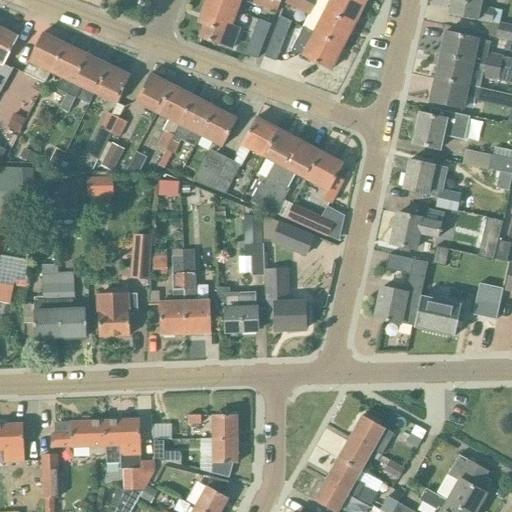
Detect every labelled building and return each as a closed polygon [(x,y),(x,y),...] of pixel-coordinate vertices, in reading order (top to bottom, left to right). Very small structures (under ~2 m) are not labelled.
[(274,0),(206,0),(206,1),(236,11),(240,0),(243,0),(277,12),(281,2),(274,0)] [(303,29),(342,48),(353,26),(301,0),(287,0),(286,4),(309,16),(303,29)] [(301,0),(353,26),(364,4),(355,0),(301,0)] [(481,0),(451,0),(448,15),(478,21),(479,21),(492,24),(495,10),(480,7),(481,0)] [(206,1),(198,24),(203,26),(199,38),(231,50),(239,29),(231,26),(236,11),(206,1)] [(291,22),(280,18),(271,38),(264,56),(277,61),(291,22)] [(272,24),(259,19),(245,54),(258,59),(272,24)] [(511,25),(499,23),(496,38),(511,41),(511,25)] [(19,38),(0,28),(0,93),(13,70),(5,65),(19,38)] [(330,71),(342,48),(303,29),(291,51),(330,71)] [(445,32),(440,55),(511,70),(511,59),(510,60),(503,59),(503,56),(489,53),(491,42),(480,40),(480,39),(445,32)] [(52,73),(66,45),(44,34),(25,72),(46,83),(52,73)] [(88,56),(66,45),(52,73),(63,79),(58,89),(68,94),(69,94),(88,56)] [(511,70),(440,55),(435,78),(480,88),(482,77),(511,83),(511,70)] [(95,95),(109,67),(88,56),(69,94),(68,94),(61,109),(69,113),(82,88),(95,94),(95,95)] [(131,78),(109,67),(95,95),(117,106),(131,78)] [(159,115),(174,87),(152,75),(137,103),(159,115)] [(480,88),(435,78),(430,102),(463,109),(466,97),(478,99),(477,102),(511,109),(511,94),(480,88)] [(167,151),(195,98),(174,87),(159,115),(169,120),(164,130),(165,131),(158,146),(167,151)] [(202,137),(216,109),(195,98),(167,151),(174,155),(182,139),(185,141),(190,131),(202,137)] [(238,120),(216,109),(202,137),(223,148),(238,120)] [(470,117),(432,109),(430,116),(420,113),(413,143),(440,149),(444,134),(465,138),(470,117)] [(104,130),(112,134),(120,119),(112,114),(104,130)] [(243,145),(265,157),(279,130),(258,118),(243,145)] [(128,123),(120,119),(112,134),(120,138),(128,123)] [(264,209),(301,141),(279,130),(265,157),(275,163),(263,185),(261,184),(251,202),(264,209)] [(307,180),(322,152),(301,141),(264,209),(276,216),(298,175),(307,180)] [(125,150),(113,143),(101,166),(113,172),(125,150)] [(499,173),(509,175),(509,174),(511,174),(511,151),(496,148),(494,155),(491,155),(488,170),(499,173)] [(322,152),(307,180),(328,191),(323,199),(332,204),(344,182),(336,178),(344,164),(334,159),(336,155),(326,150),(324,153),(322,152)] [(211,151),(195,182),(211,189),(226,158),(211,151)] [(148,158),(137,153),(127,172),(140,172),(148,158)] [(226,158),(211,189),(226,195),(241,166),(226,158)] [(409,160),(403,189),(428,194),(438,196),(436,207),(456,212),(460,194),(441,190),(446,169),(434,166),(409,160)] [(34,170),(23,170),(24,196),(31,196),(31,188),(35,188),(34,170)] [(499,173),(496,187),(509,190),(511,177),(511,175),(509,175),(499,173)] [(88,178),(88,196),(98,196),(98,178),(88,178)] [(160,195),(180,196),(181,181),(161,180),(160,195)] [(69,201),(68,182),(55,183),(56,202),(69,201)] [(333,221),(293,203),(286,217),(327,236),(333,221)] [(228,221),(228,207),(215,208),(216,221),(228,221)] [(398,214),(391,244),(416,250),(419,234),(439,239),(444,214),(423,210),(421,219),(398,214)] [(264,276),(261,217),(244,218),(247,257),(252,257),(253,277),(264,276)] [(315,237),(263,217),(265,238),(271,242),(307,257),(315,237)] [(0,231),(0,230),(0,302),(11,305),(15,282),(29,284),(28,260),(0,255),(0,231)] [(151,236),(133,235),(131,279),(149,280),(151,236)] [(444,266),(448,249),(449,243),(437,241),(432,263),(444,266)] [(499,241),(495,259),(507,262),(507,261),(511,243),(499,241)] [(482,243),(479,255),(494,258),(497,246),(482,243)] [(183,256),(186,334),(211,333),(210,301),(196,301),(195,251),(183,251),(183,256)] [(168,275),(168,253),(153,254),(153,275),(168,275)] [(382,288),(375,319),(400,324),(400,323),(414,327),(421,297),(421,296),(428,263),(414,260),(389,255),(389,256),(413,261),(408,286),(406,293),(382,288)] [(186,334),(183,256),(172,257),(174,302),(159,303),(160,335),(186,334)] [(36,339),(61,338),(58,274),(59,274),(58,265),(43,266),(44,301),(34,301),(36,339)] [(58,274),(61,338),(86,337),(85,309),(73,310),(73,300),(75,300),(74,273),(59,274),(58,274)] [(291,302),(290,277),(266,277),(268,318),(276,318),(276,330),(306,329),(305,302),(291,302)] [(473,315),(496,321),(503,289),(480,284),(473,315)] [(226,288),(217,288),(218,310),(226,310),(226,332),(257,331),(257,308),(256,308),(256,297),(239,298),(239,293),(227,293),(226,288)] [(138,309),(137,293),(98,294),(100,337),(130,336),(129,309),(138,309)] [(414,327),(414,328),(455,337),(462,304),(421,296),(421,297),(414,327)] [(201,415),(188,415),(188,424),(201,424),(201,415)] [(213,439),(237,439),(237,415),(213,416),(213,439)] [(393,433),(385,428),(362,415),(349,437),(372,450),(381,455),(393,433)] [(140,420),(105,422),(107,454),(107,464),(122,464),(122,469),(124,469),(125,491),(116,511),(131,511),(139,498),(146,486),(154,471),(154,461),(142,461),(142,458),(140,420)] [(55,434),(52,434),(52,446),(71,446),(71,447),(90,447),(91,455),(107,454),(105,422),(70,423),(71,434),(55,434)] [(0,450),(4,451),(4,462),(25,461),(23,425),(0,425),(0,450)] [(421,440),(413,435),(410,434),(406,441),(417,447),(421,440)] [(372,450),(349,437),(338,458),(360,471),(372,450)] [(212,461),(212,472),(221,475),(229,477),(233,463),(238,463),(237,439),(213,439),(213,461),(212,461)] [(166,440),(154,440),(154,459),(166,462),(166,440)] [(58,498),(56,455),(42,456),(44,498),(45,498),(46,511),(54,511),(54,498),(58,498)] [(448,500),(447,501),(467,511),(476,511),(487,494),(485,493),(492,481),(485,477),(488,471),(459,455),(448,474),(459,480),(448,500)] [(360,471),(338,458),(326,479),(348,492),(349,491),(357,496),(364,483),(356,478),(360,471)] [(404,468),(391,461),(386,471),(398,478),(404,468)] [(195,507),(203,511),(219,511),(227,498),(224,496),(228,481),(211,476),(208,486),(207,486),(195,507)] [(334,511),(336,511),(348,492),(326,479),(313,500),(334,511)] [(467,511),(447,501),(448,500),(427,489),(420,501),(439,511),(467,511)] [(393,511),(399,503),(388,497),(381,510),(385,511),(393,511)]
